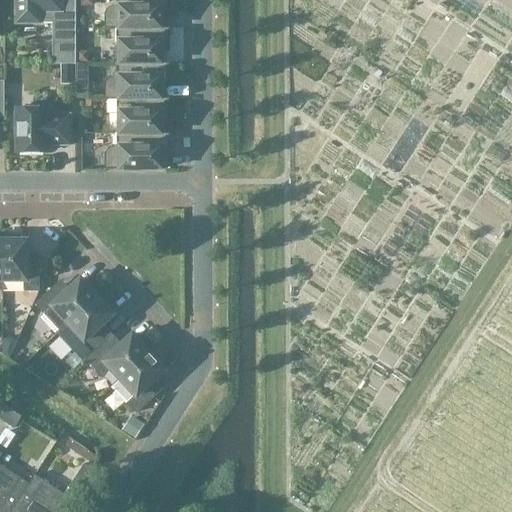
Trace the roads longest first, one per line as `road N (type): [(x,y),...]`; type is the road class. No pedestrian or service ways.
road 1 (track): [(284,0),(287,502),(304,511)]
road 2 (residential): [(104,511),(200,371),(203,182)]
road 3 (residential): [(0,183),(203,182)]
road 4 (residential): [(203,182),(202,0)]
